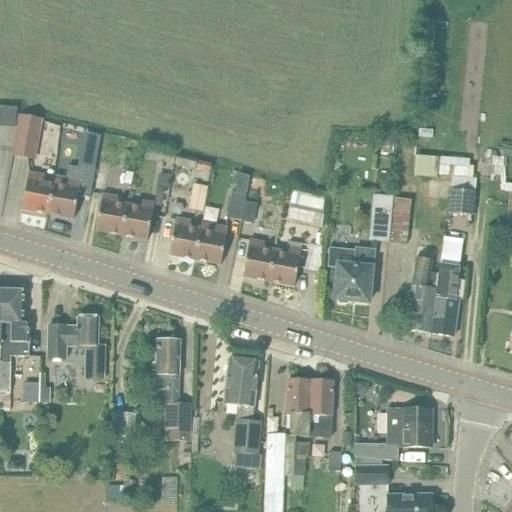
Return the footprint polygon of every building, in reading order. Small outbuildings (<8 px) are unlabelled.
[(13,155),(35,159),(42,119),(20,115),(13,155)] [(381,136),(381,143),(384,147),(391,147),(392,137),(381,136)] [(175,165),(210,173),(212,165),(177,156),(175,165)] [(439,158),(438,176),(454,178),(469,179),(471,161),(439,158)] [(65,185),(54,183),(48,215),(74,219),(83,169),(68,166),(65,185)] [(125,172),(123,184),(131,186),(133,173),(125,172)] [(48,215),(54,183),(43,181),(44,176),(29,173),(22,210),(48,215)] [(244,198),(248,177),(236,173),(233,193),(229,192),(224,218),(240,221),(243,207),(244,198)] [(159,175),(157,187),(168,189),(170,176),(159,175)] [(195,185),(190,210),(204,213),(209,187),(195,185)] [(451,214),(473,216),(476,192),(453,190),(451,214)] [(293,191),(287,219),(311,224),(314,208),(323,210),(324,198),(293,191)] [(121,236),(127,205),(116,203),(117,198),(102,195),(96,232),(121,236)] [(371,241),(390,242),(393,202),(374,200),(371,241)] [(127,205),(121,236),(147,241),(154,204),(139,202),(138,207),(127,205)] [(399,203),(395,246),(412,247),(415,205),(399,203)] [(243,207),(240,221),(237,233),(251,236),(256,209),(243,207)] [(195,260),(201,229),(189,227),(190,222),(176,219),(169,255),(195,260)] [(201,229),(195,260),(220,265),(227,229),(212,226),(211,231),(201,229)] [(268,282),(274,251),(263,249),(264,244),(250,241),(243,277),(268,282)] [(285,253),(274,251),(268,282),(294,287),(301,251),(286,248),(285,253)] [(329,249),(328,268),(329,268),(329,267),(337,267),(336,280),(334,300),(337,300),(339,304),(346,304),(349,302),(369,303),(371,284),(374,253),(356,251),(356,252),(330,250),(330,249),(329,249)] [(436,292),(438,275),(430,274),(432,262),(415,260),(412,287),(413,287),(407,331),(429,334),(435,300),(436,292)] [(435,300),(429,334),(453,337),(458,303),(453,302),(457,266),(439,264),(438,275),(436,292),(435,300)] [(0,364),(0,378),(0,412),(10,412),(12,358),(28,359),(29,322),(23,322),(24,292),(2,291),(0,364)] [(103,380),(104,366),(105,347),(98,346),(99,317),(77,317),(77,327),(48,327),(48,359),(66,359),(66,347),(86,347),(85,379),(103,380)] [(190,441),(190,429),(190,405),(178,405),(180,342),(157,341),(155,389),(166,390),(166,441),(190,441)] [(257,456),(258,442),(261,422),(253,422),(259,363),(229,359),(223,405),(238,407),(233,454),(257,456)] [(40,389),(40,401),(40,403),(50,403),(50,388),(45,388),(45,373),(40,373),(40,389)] [(308,437),(310,381),(287,380),(286,415),(290,415),(290,436),(308,437)] [(310,381),(308,437),(331,438),(332,402),(333,382),(310,381)] [(370,382),(358,382),(358,394),(365,394),(370,388),(370,382)] [(402,410),(402,448),(431,448),(431,410),(402,410)] [(134,449),(135,415),(113,414),(113,449),(134,449)] [(342,433),(342,446),(350,447),(351,433),(342,433)] [(266,434),(262,511),(282,511),(284,476),(303,476),(305,445),(285,444),(285,434),(266,434)] [(396,461),(396,446),(354,446),(353,457),(396,461)] [(191,459),(191,450),(183,450),(182,458),(191,459)] [(327,470),(339,470),(340,453),(328,452),(327,470)] [(389,468),(356,468),(356,486),(390,486),(389,468)] [(136,481),(125,481),(125,486),(125,497),(136,497),(136,481)] [(431,511),(431,496),(387,496),(386,511),(431,511)]
